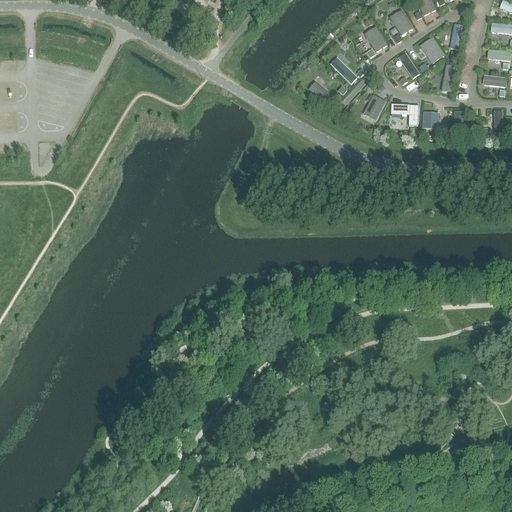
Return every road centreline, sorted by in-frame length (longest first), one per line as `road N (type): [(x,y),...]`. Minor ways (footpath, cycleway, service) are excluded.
road 1 (unclassified): [(511,169),(420,171),(367,162),(109,20),(53,7),(0,8)]
road 2 (residential): [(475,0),(376,71)]
